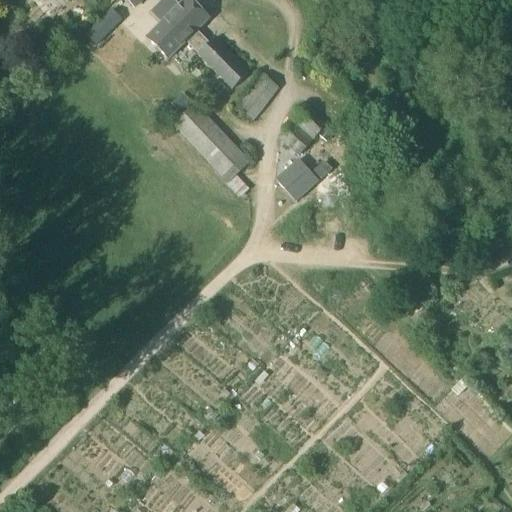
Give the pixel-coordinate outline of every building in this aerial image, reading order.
[(122,0),(132,9),(141,0),(122,0)] [(167,62),(185,45),(197,57),(196,57),(231,92),(247,76),(213,41),(208,46),(196,33),(202,27),(206,32),(211,26),(207,22),(185,0),(145,40),(167,62)] [(121,24),(98,50),(128,77),(138,66),(117,48),(131,33),(121,24)] [(84,35),(94,47),(105,36),(94,25),(84,35)] [(352,74),(362,58),(331,39),(321,54),(352,74)] [(250,123),(276,90),(261,78),(235,111),(250,123)] [(238,200),(247,191),(235,178),(248,166),(193,108),(173,126),(228,185),(226,187),(238,200)] [(324,128),(305,111),(278,143),(296,158),(317,136),(324,128)] [(352,160),(337,146),(325,158),(340,173),(352,160)] [(434,395),(447,384),(440,375),(427,386),(434,395)]
